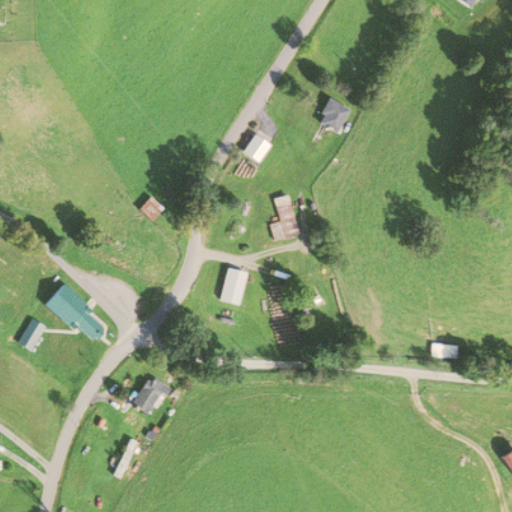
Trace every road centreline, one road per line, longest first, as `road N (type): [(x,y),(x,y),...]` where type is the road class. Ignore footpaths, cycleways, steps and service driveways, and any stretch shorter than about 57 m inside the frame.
road 1 (tertiary): [(40,511),(83,392),(176,290),(208,172),(316,0)]
road 2 (residential): [(511,381),(197,360),(135,334)]
road 3 (residential): [(135,334),(97,290),(0,218)]
